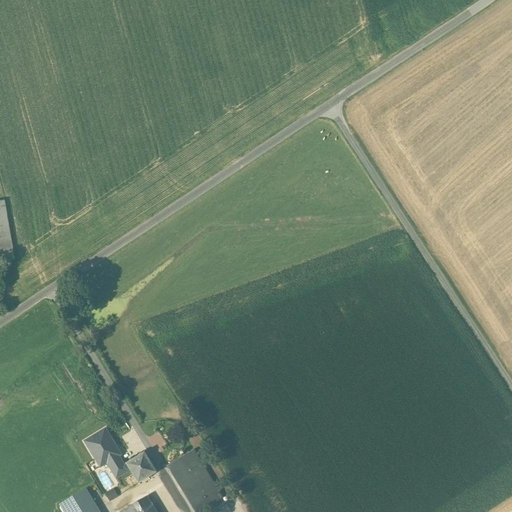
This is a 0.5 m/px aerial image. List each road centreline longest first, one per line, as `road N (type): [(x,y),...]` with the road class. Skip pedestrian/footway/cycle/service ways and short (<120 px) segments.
road 1 (unclassified): [(329,104),(0,323)]
road 2 (unclassified): [(329,104),(511,385)]
road 3 (unclassified): [(486,0),(329,104)]
